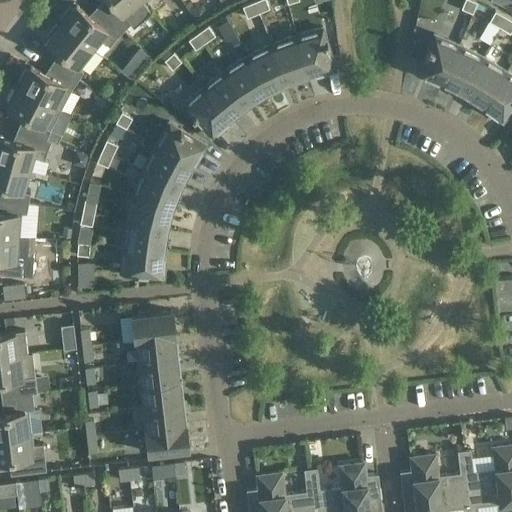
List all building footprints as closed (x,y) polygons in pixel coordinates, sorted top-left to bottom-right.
[(110,0),(102,9),(123,30),(130,23),(133,27),(151,12),(142,1),(141,0),(110,0)] [(265,0),(257,0),(254,2),(258,13),(269,8),(265,0)] [(472,0),(464,0),(461,8),(472,13),(477,2),(472,0)] [(247,17),(258,13),(254,2),(243,6),(247,17)] [(117,37),(123,30),(102,9),(93,18),(76,4),(73,8),(70,6),(61,17),(64,19),(61,22),(94,49),(102,40),(109,46),(117,37)] [(197,5),(191,9),(197,20),(209,14),(205,7),(197,5)] [(489,21),(499,27),(505,16),(495,11),(489,21)] [(511,28),(511,20),(505,16),(499,27),(510,33),(511,28)] [(80,67),(94,49),(61,22),(59,26),(56,24),(47,34),(50,37),(47,41),(63,54),(56,65),(78,79),(83,70),(80,67)] [(208,25),(198,32),(205,42),(215,35),(208,25)] [(308,76),(324,71),(323,67),(333,64),(327,43),(328,42),(327,39),(326,39),(323,27),(297,34),(307,72),(308,76)] [(196,49),(205,42),(198,32),(188,39),(196,49)] [(271,43),(286,79),(307,72),(297,34),(271,43)] [(443,84),(445,80),(459,44),(434,34),(429,45),(427,48),(428,49),(419,69),(429,73),(428,77),(443,84)] [(247,55),(266,88),(286,79),(271,43),(247,55)] [(445,80),(465,89),(483,56),(459,44),(445,80)] [(140,47),(122,70),(133,79),(150,57),(140,47)] [(164,60),(172,69),(181,61),(173,52),(164,60)] [(224,69),(246,101),(266,88),(247,55),(224,69)] [(465,89),(483,101),(506,71),(483,56),(465,89)] [(78,79),(56,65),(49,75),(31,65),(28,70),(25,68),(19,81),(22,82),(20,86),(53,103),(58,105),(57,106),(61,108),(72,87),(78,79)] [(246,101),(224,69),(203,86),(230,114),(246,101)] [(511,75),(506,71),(483,101),(480,105),(494,114),(497,111),(506,117),(511,107),(511,75)] [(28,117),(23,129),(47,138),(50,129),(46,127),(57,106),(58,105),(53,103),(20,86),(18,90),(15,88),(8,101),(11,102),(9,107),(28,117)] [(232,117),(230,114),(203,86),(183,104),(192,113),(191,114),(194,117),(194,116),(209,132),(217,125),(220,129),(232,117)] [(126,128),(132,118),(122,112),(116,122),(126,128)] [(192,167),(200,152),(196,150),(202,141),(183,130),(183,129),(180,127),(180,128),(169,122),(155,145),(188,165),(192,167)] [(51,140),(47,138),(23,129),(18,140),(0,134),(0,159),(32,168),(35,157),(44,160),(48,149),(51,140)] [(117,144),(107,140),(102,150),(112,155),(117,144)] [(178,184),(188,165),(155,145),(143,168),(178,184)] [(84,167),(88,155),(76,150),(74,158),(77,165),(84,167)] [(107,166),(112,155),(102,150),(97,161),(107,166)] [(32,170),(32,168),(0,159),(0,184),(5,186),(3,198),(28,202),(30,192),(21,190),(27,168),(32,170)] [(170,205),(178,184),(143,168),(133,194),(170,205)] [(126,220),(164,227),(170,205),(133,194),(126,220)] [(26,213),(28,202),(3,198),(1,210),(0,210),(0,233),(20,235),(22,212),(26,213)] [(96,201),(84,199),(82,211),(94,213),(96,201)] [(92,225),(94,213),(82,211),(80,223),(92,225)] [(164,227),(126,220),(123,246),(162,249),(164,227)] [(63,227),(62,235),(70,236),(71,228),(63,227)] [(18,258),(20,235),(0,233),(0,273),(22,275),(23,259),(18,258)] [(90,243),(78,242),(77,254),(89,255),(90,243)] [(165,249),(162,249),(123,246),(121,273),(133,274),(133,275),(137,275),(137,274),(159,276),(160,266),(164,266),(165,249)] [(24,282),(3,285),(4,300),(26,297),(24,282)] [(134,339),(137,339),(172,335),(175,334),(172,310),(132,315),(134,339)] [(76,347),(73,323),(61,324),(64,349),(76,347)] [(80,329),(82,345),(91,344),(89,328),(80,329)] [(0,356),(27,353),(25,330),(0,332),(0,356)] [(139,361),(178,356),(176,343),(173,344),(172,335),(137,339),(139,361)] [(92,360),(91,344),(82,345),(84,361),(92,360)] [(27,353),(0,356),(0,380),(5,379),(7,395),(32,392),(37,392),(34,364),(24,366),(23,354),(28,354),(27,353)] [(142,383),(177,379),(176,370),(179,369),(178,356),(139,361),(142,383)] [(93,367),(85,367),(87,383),(95,382),(93,367)] [(145,406),(183,401),(182,388),(178,389),(177,379),(142,383),(145,406)] [(100,401),(117,397),(113,382),(96,386),(100,401)] [(96,390),(88,390),(89,406),(98,405),(96,390)] [(0,435),(32,432),(29,409),(34,408),(33,402),(40,401),(39,392),(37,392),(32,392),(7,395),(8,411),(0,411),(0,435)] [(185,414),(183,401),(145,406),(147,428),(182,424),(181,415),(185,414)] [(85,420),(87,436),(95,435),(93,419),(85,420)] [(182,424),(147,428),(145,428),(148,452),(189,447),(186,423),(182,424)] [(32,432),(0,435),(0,459),(14,457),(16,474),(46,470),(43,443),(33,444),(32,432)] [(97,451),(95,435),(87,436),(88,452),(97,451)] [(470,448),(464,449),(469,489),(511,483),(511,443),(493,446),(495,468),(473,470),(470,448)] [(469,489),(464,449),(457,450),(460,472),(438,475),(435,453),(411,456),(412,469),(400,470),(403,496),(469,489)] [(174,462),(175,474),(185,473),(184,461),(174,462)] [(317,467),(310,468),(315,507),(381,499),(378,473),(366,474),(364,461),(339,464),(342,486),(320,489),(317,467)] [(175,474),(174,462),(164,463),(166,475),(175,474)] [(128,467),(130,479),(139,478),(138,466),(128,467)] [(130,479),(128,467),(119,469),(120,480),(130,479)] [(248,511),(270,511),(315,507),(310,468),(304,468),(306,490),(284,493),(281,471),(257,474),(258,487),(246,489),(248,511)] [(83,473),(85,484),(95,483),(93,471),(83,473)] [(85,484),(83,473),(74,474),(75,486),(85,484)] [(37,478),(39,490),(49,489),(47,477),(37,478)] [(37,478),(28,479),(29,491),(39,490),(37,478)] [(15,481),(0,483),(0,495),(16,493),(15,481)] [(511,511),(511,483),(469,489),(471,511),(478,511),(477,505),(500,502),(500,511),(511,511)] [(471,511),(469,489),(403,496),(404,511),(442,511),(442,509),(464,507),(464,511),(471,511)] [(382,511),(381,499),(315,507),(315,511),(382,511)]
